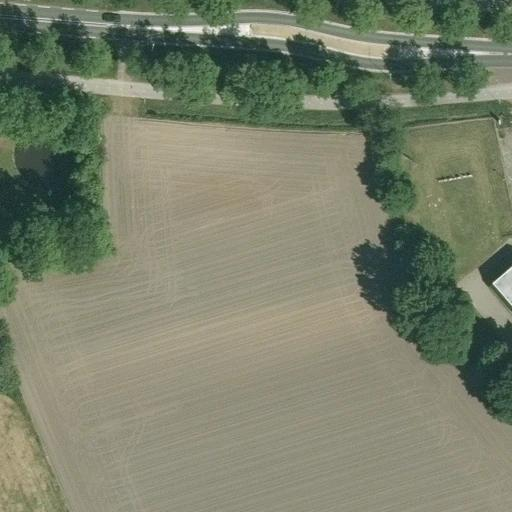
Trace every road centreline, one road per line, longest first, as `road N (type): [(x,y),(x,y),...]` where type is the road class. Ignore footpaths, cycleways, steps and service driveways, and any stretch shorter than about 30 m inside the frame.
road 1 (primary): [(511,53),(349,36),(278,18),(112,27)]
road 2 (primary): [(112,27),(379,66),(511,57)]
